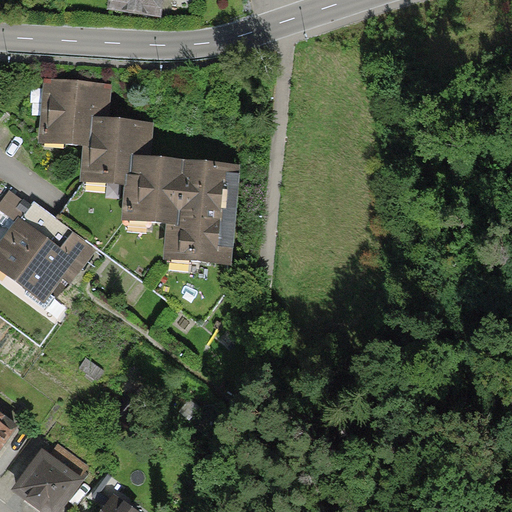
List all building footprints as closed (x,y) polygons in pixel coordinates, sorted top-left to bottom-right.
[(169,0),(116,0),(115,12),(168,18),(169,0)] [(114,87),(49,82),(44,146),(87,149),(84,186),(131,190),(128,223),(171,227),(168,264),(240,270),(248,167),(157,160),(159,127),(112,123),(114,87)] [(36,210),(14,194),(0,212),(0,214),(17,226),(0,249),(0,270),(51,306),(68,282),(76,288),(100,254),(61,226),(64,221),(40,204),(36,210)] [(0,463),(21,437),(0,420),(0,463)] [(69,511),(89,483),(48,455),(20,495),(44,511),(69,511)]
